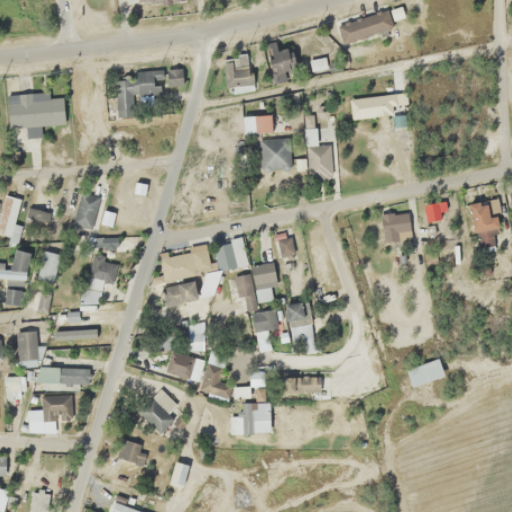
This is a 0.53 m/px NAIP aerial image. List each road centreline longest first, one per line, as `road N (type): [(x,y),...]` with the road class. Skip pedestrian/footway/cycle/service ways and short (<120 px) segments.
road 1 (residential): [(151,243),(511,167)]
road 2 (tertiary): [(323,0),(211,30),(0,56)]
road 3 (residential): [(69,511),(151,243)]
road 4 (residential): [(0,175),(175,159)]
road 5 (residential): [(505,170),(496,0)]
